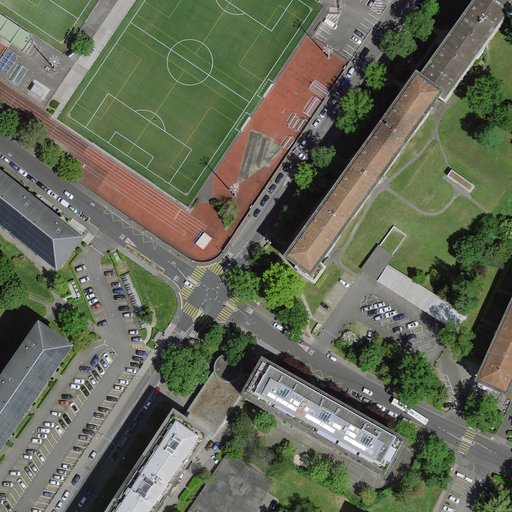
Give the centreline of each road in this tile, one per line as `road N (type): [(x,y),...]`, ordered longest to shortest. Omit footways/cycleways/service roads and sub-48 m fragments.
road 1 (residential): [(409,0),(212,294)]
road 2 (residential): [(492,452),(382,398),(212,294)]
road 3 (residential): [(212,294),(65,511)]
road 4 (residential): [(0,143),(212,294)]
